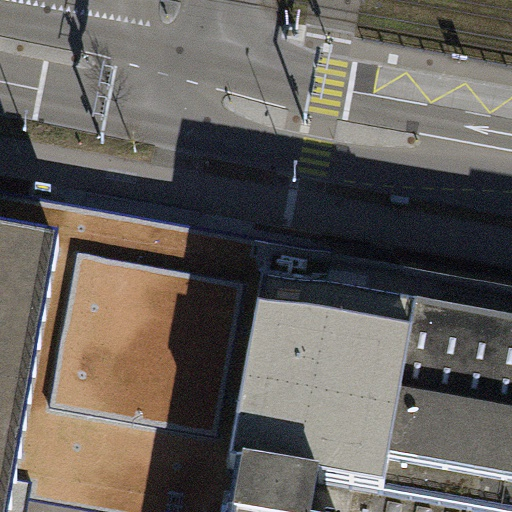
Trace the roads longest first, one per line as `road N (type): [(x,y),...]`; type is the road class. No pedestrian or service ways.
road 1 (secondary): [(160,77),(511,144)]
road 2 (secondary): [(0,48),(160,77)]
